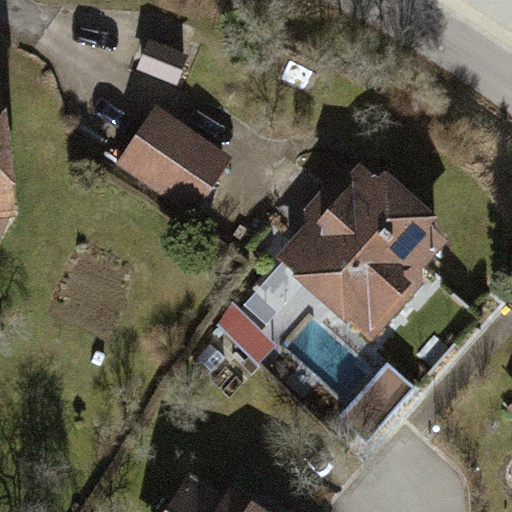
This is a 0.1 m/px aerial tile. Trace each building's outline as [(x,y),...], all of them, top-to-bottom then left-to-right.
[(19,76),(0,78),(0,225),(37,221),(19,76)] [(247,159),(169,109),(130,171),(208,220),(247,159)] [(481,241),(382,159),(294,264),(393,346),(481,241)] [(241,304),(226,321),(271,362),(286,344),(241,304)] [(239,495),(206,476),(183,511),(289,511),(245,486),(239,495)]
